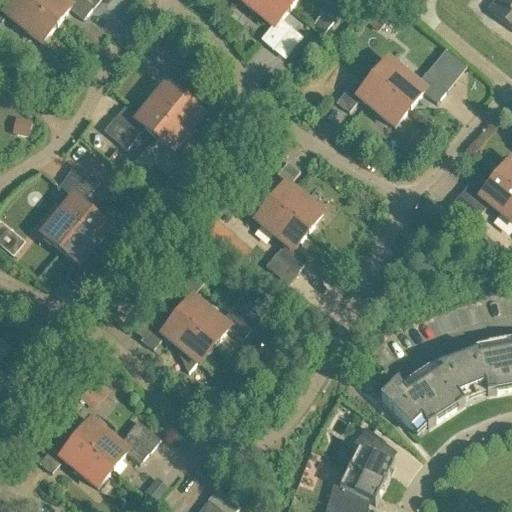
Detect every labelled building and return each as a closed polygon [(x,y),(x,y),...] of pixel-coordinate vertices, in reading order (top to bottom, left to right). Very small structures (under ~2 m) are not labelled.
[(58,33),(58,32),(19,0),(19,1),(20,2),(12,12),(3,4),(3,3),(2,3),(0,5),(0,30),(7,22),(42,50),(57,32),(58,33)] [(19,0),(58,32),(59,32),(57,31),(70,15),(84,26),(93,15),(94,15),(95,14),(77,0),(68,0),(64,6),(56,0),(21,0),(21,1),(19,0)] [(291,17),(291,16),(271,0),(240,0),(238,3),(272,32),(261,45),(273,55),(272,56),(273,56),(292,33),(291,32),(291,33),(281,26),(289,16),(291,17)] [(271,0),(291,16),(292,16),(290,15),(302,0),(271,0)] [(497,4),(488,15),(511,34),(511,0),(502,0),(499,5),(497,4)] [(334,26),(322,16),(314,27),(325,36),(334,26)] [(373,83),(372,84),(412,116),(412,115),(411,114),(423,99),(437,110),(447,98),(447,99),(448,98),(425,79),(424,80),(425,80),(417,90),(389,66),(374,84),(373,83)] [(355,86),(336,109),(337,110),(338,109),(350,119),(361,105),(395,133),(410,115),(411,116),(412,116),(372,84),(373,85),(365,95),(356,87),(355,86)] [(115,124),(114,125),(137,144),(138,143),(137,143),(145,133),(155,142),(154,143),(186,104),(185,105),(167,90),(138,124),(125,113),(115,125),(115,124)] [(186,104),(154,143),(154,144),(156,142),(174,157),(197,129),(206,136),(206,137),(207,138),(226,115),(225,114),(224,115),(212,105),(201,119),(186,106),(187,104),(186,104)] [(29,142),(32,128),(20,125),(17,139),(29,142)] [(511,166),(497,184),(495,183),(495,184),(511,197),(511,166)] [(288,168),(269,191),(270,191),(271,191),(280,198),(272,208),(271,207),(270,207),(310,240),(310,239),(309,238),(324,220),(289,192),(300,179),(289,169),(289,168),(288,168)] [(176,204),(186,193),(172,181),(162,193),(176,204)] [(60,257),(93,218),(92,218),(91,219),(81,211),(89,202),(90,201),(67,182),(66,183),(67,184),(57,195),(71,206),(43,241),(61,255),(60,257)] [(511,197),(495,184),(494,184),(496,185),(483,201),(469,190),(460,202),(459,201),(458,202),(481,221),(482,220),(482,219),(489,210),(511,228),(511,197)] [(136,222),(144,211),(135,204),(126,215),(136,222)] [(271,209),(256,227),(285,251),(277,260),(277,259),(276,260),(299,279),(300,278),(299,278),(309,266),(295,255),(308,239),(309,240),(310,240),(270,207),(270,208),(271,209)] [(77,269),(66,283),(78,292),(77,293),(78,294),(97,271),(96,270),(96,271),(86,263),(110,235),(92,220),(93,218),(60,257),(61,258),(62,256),(77,269)] [(245,267),(257,254),(222,224),(211,237),(245,267)] [(0,233),(0,243),(19,260),(30,246),(6,226),(0,233)] [(502,280),(511,267),(511,262),(489,245),(477,260),(502,280)] [(177,321),(216,354),(216,353),(215,352),(228,336),(241,348),(251,336),(252,337),(253,336),(230,317),(229,318),(222,327),(193,304),(178,322),(177,321)] [(160,324),(141,347),(142,347),(154,356),(165,343),(181,356),(179,359),(180,360),(189,379),(197,369),(199,371),(214,353),(216,354),(177,321),(176,322),(178,323),(170,333),(160,325),(161,324),(160,324)] [(0,351),(0,367),(1,366),(10,374),(11,375),(30,352),(29,351),(28,352),(16,343),(5,356),(0,351)] [(399,385),(381,403),(412,435),(422,425),(428,433),(465,409),(460,400),(486,390),(488,400),(511,395),(511,354),(482,361),(481,357),(482,357),(481,355),(439,372),(440,374),(442,376),(408,399),(399,385)] [(0,388),(0,389),(0,407),(26,416),(32,399),(0,388)] [(233,418),(231,408),(218,412),(221,422),(233,418)] [(120,451),(92,427),(77,446),(113,476),(127,460),(140,471),(150,459),(150,460),(161,447),(138,428),(127,441),(128,441),(120,451)] [(359,454),(349,474),(385,491),(395,471),(376,462),(386,449),(366,433),(352,452),(353,451),(359,454)] [(58,447),(40,470),(40,471),(41,470),(53,480),(64,466),(98,494),(113,476),(77,446),(68,456),(59,449),(59,448),(58,447)] [(334,488),(328,511),(333,511),(353,511),(356,502),(375,511),(385,491),(349,474),(340,493),(334,490),(335,489),(334,488)]
